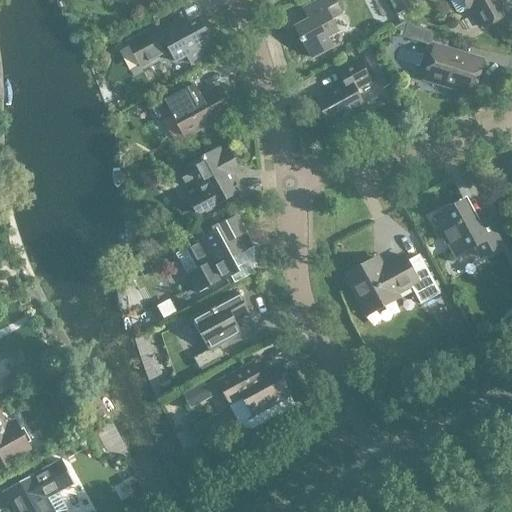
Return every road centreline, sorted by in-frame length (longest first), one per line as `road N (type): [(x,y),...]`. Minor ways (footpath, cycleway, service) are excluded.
road 1 (residential): [(378,460),(309,320),(290,258),(284,187)]
road 2 (residential): [(284,187),(421,154),(503,125),(511,114)]
road 3 (residential): [(235,0),(269,99),(284,187)]
road 4 (tertiary): [(511,388),(378,460)]
road 5 (tertiary): [(387,479),(511,413)]
